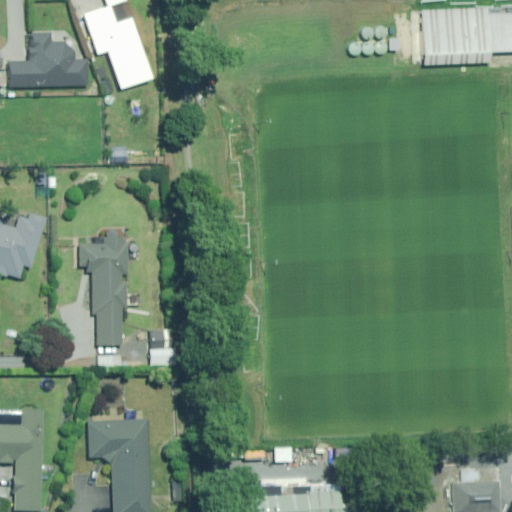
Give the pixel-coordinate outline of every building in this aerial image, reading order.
[(511,5),(420,8),(421,62),(488,60),(488,48),(511,47),(511,5)] [(116,23),(110,6),(84,15),(94,42),(103,39),(121,89),(152,79),(145,59),(131,63),(126,48),(139,43),(130,18),(116,23)] [(89,60),(77,60),(77,51),(70,51),(70,42),(53,42),(53,33),(33,34),(33,47),(28,47),(28,61),(9,62),(10,87),(89,86),(89,60)] [(47,218),(34,214),(32,220),(20,217),(17,227),(0,221),(0,275),(8,277),(8,275),(21,279),(25,265),(32,267),(47,218)] [(97,345),(119,346),(122,271),(129,272),(130,236),(106,234),(105,245),(82,243),(80,269),(95,270),(91,314),(99,315),(97,345)] [(164,349),(150,348),(150,363),(164,363),(164,349)] [(114,356),(99,357),(100,375),(115,374),(114,356)] [(44,409),(23,409),(0,408),(0,462),(15,463),(14,511),(37,511),(41,511),(44,409)] [(150,511),(149,421),(89,421),(89,458),(103,458),(109,464),(113,468),(113,511),(150,511)] [(498,478),(445,479),(445,511),(461,511),(499,511),(498,478)] [(330,511),(330,485),(229,488),(229,511),(330,511)]
